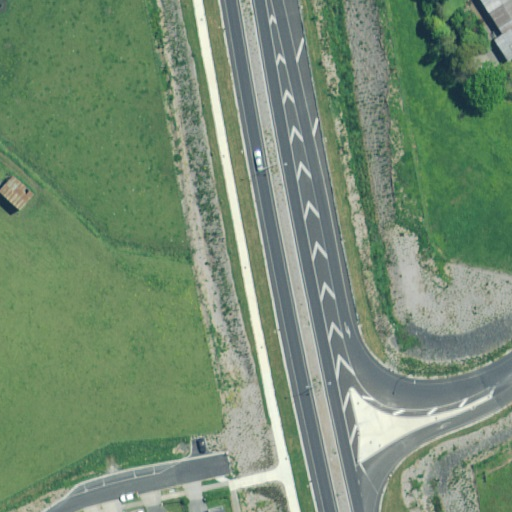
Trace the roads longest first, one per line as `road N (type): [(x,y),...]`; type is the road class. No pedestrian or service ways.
road 1 (secondary): [(276,0),(357,361),(384,389),(410,398),(511,383)]
road 2 (secondary): [(263,0),(330,385),(361,511)]
road 3 (secondary): [(326,511),(232,0)]
road 4 (secondary): [(511,389),(396,450),(369,479),(361,511)]
road 5 (residential): [(56,511),(228,466)]
